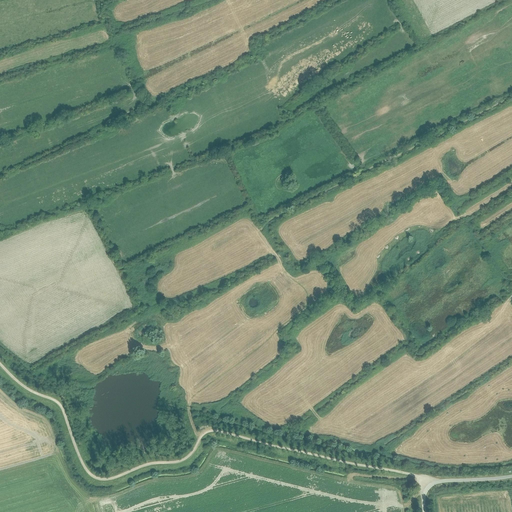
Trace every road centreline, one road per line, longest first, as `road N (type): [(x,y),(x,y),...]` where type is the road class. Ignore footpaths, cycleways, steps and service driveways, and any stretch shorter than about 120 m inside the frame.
road 1 (track): [(202,435),(189,416),(196,395),(308,298),(258,230),(265,225)]
road 2 (track): [(0,362),(56,402),(94,477),(183,458),(202,435)]
road 3 (track): [(202,435),(231,434),(406,473),(428,485)]
